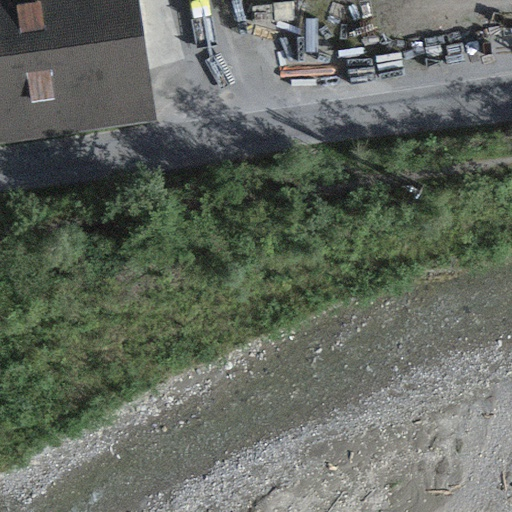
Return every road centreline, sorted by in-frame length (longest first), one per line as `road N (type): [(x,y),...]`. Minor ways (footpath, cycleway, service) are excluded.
road 1 (track): [(0,168),(511,95)]
road 2 (track): [(243,135),(179,0)]
